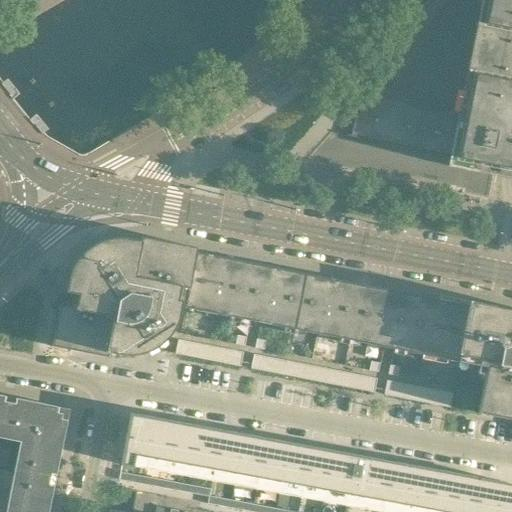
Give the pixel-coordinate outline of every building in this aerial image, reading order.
[(511,0),(447,0),(304,162),(449,191),(450,186),(462,189),(461,194),(490,200),(495,177),(511,179),(511,0)] [(185,305),(195,253),(128,239),(122,239),(118,239),(113,239),(109,240),(105,241),(102,242),(98,244),(95,245),(92,247),(89,249),(86,252),(83,254),(80,257),(78,260),(76,263),(74,266),(72,270),(71,273),(70,277),(69,280),(64,306),(60,305),(51,347),(108,358),(109,354),(119,356),(123,356),(127,356),(131,356),(135,356),(139,356),(142,355),(146,353),(150,352),(153,350),(158,348),(162,345),(166,341),(169,338),(172,334),(175,329),(177,325),(179,320),(180,315),(182,305),(185,305)] [(249,321),(260,265),(195,253),(185,305),(184,308),(249,321)] [(300,331),(311,275),(260,265),(249,321),(300,331)] [(354,342),(365,286),(311,275),(300,331),(354,342)] [(404,352),(415,296),(365,286),(354,342),(404,352)] [(459,363),(468,306),(415,296),(404,352),(459,363)] [(511,420),(511,315),(468,306),(459,363),(460,356),(487,362),(477,413),(511,420)] [(245,346),(246,337),(237,335),(236,345),(245,346)] [(264,350),(265,341),(256,339),(255,348),(264,350)] [(240,367),(243,353),(178,340),(175,354),(240,367)] [(377,379),(253,355),(251,369),(374,393),(377,379)] [(378,373),(380,364),(371,362),(369,371),(378,373)] [(397,376),(399,367),(390,366),(388,375),(397,376)] [(449,408),(452,394),(387,381),(384,395),(449,408)] [(59,408),(0,395),(0,438),(4,439),(5,433),(19,436),(22,441),(62,414),(57,413),(58,408),(59,408)] [(62,414),(22,441),(25,446),(15,496),(10,494),(9,495),(0,492),(0,511),(48,511),(67,420),(66,420),(61,419),(62,414)] [(129,421),(121,465),(133,468),(133,467),(135,456),(360,498),(358,508),(382,511),(385,502),(438,511),(511,511),(511,485),(137,416),(131,415),(129,421)] [(121,473),(119,481),(130,483),(132,475),(121,473)] [(132,475),(130,483),(141,485),(143,477),(132,475)] [(143,477),(141,485),(153,487),(154,479),(143,477)] [(154,479),(153,487),(164,489),(165,481),(154,479)] [(165,481),(164,489),(175,491),(176,483),(165,481)] [(176,483),(175,491),(186,493),(188,485),(176,483)] [(188,485),(186,493),(197,495),(199,487),(188,485)] [(199,487),(197,495),(208,497),(209,496),(210,489),(199,487)] [(208,497),(207,504),(218,507),(220,498),(209,496),(208,497)] [(220,498),(218,507),(229,509),(231,500),(220,498)] [(231,500),(229,509),(240,511),(242,503),(231,500)] [(242,503),(240,511),(248,511),(251,511),(253,505),(242,503)]
